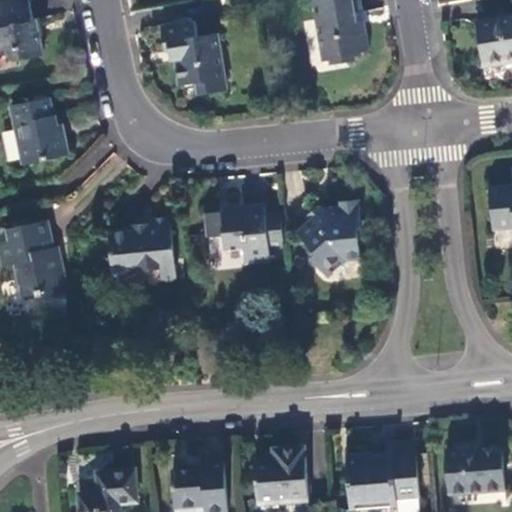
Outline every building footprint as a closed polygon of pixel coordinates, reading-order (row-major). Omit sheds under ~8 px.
[(363,0),(315,0),(325,61),(365,55),(365,53),(371,52),(366,22),(360,23),(359,13),(364,11),(363,0)] [(31,2),(25,3),(29,22),(35,20),(31,2)] [(38,20),(35,20),(29,22),(25,3),(0,8),(0,51),(1,54),(13,52),(14,56),(22,61),(45,56),(38,20)] [(511,18),(479,24),(485,66),(511,61),(511,18)] [(228,91),(219,35),(200,38),(198,24),(189,19),(178,22),(177,24),(165,27),(169,53),(180,51),(182,61),(178,62),(182,87),(204,84),(206,95),(228,91)] [(53,99),(15,108),(26,165),(69,156),(65,133),(61,133),(53,99)] [(3,132),(6,162),(17,161),(14,131),(3,132)] [(511,185),(492,188),(495,230),(511,228),(511,185)] [(363,230),(361,201),(344,203),(345,211),(331,213),(317,224),(315,222),(300,234),(319,257),(314,261),(328,279),(349,263),(362,262),(359,231),(363,230)] [(271,248),(285,247),(282,213),(268,215),(267,209),(245,210),(245,207),(223,209),(223,214),(210,215),(212,237),(226,237),(228,252),(247,250),(248,263),(272,261),(271,248)] [(178,280),(172,218),(152,220),(153,230),(111,235),(115,275),(124,282),(133,281),(140,273),(162,271),(164,282),(178,280)] [(51,223),(9,231),(12,240),(2,243),(6,267),(12,266),(15,281),(19,280),(24,298),(43,294),(44,297),(68,292),(61,258),(56,259),(55,249),(57,249),(51,223)] [(420,496),(417,447),(394,449),(393,441),(387,442),(388,454),(374,454),(373,450),(347,452),(352,509),(357,509),(356,501),(391,499),(393,505),(397,505),(397,498),(420,496)] [(449,487),(504,483),(501,447),(475,448),(475,443),(457,444),(457,449),(447,450),(449,487)] [(310,499),(306,447),(285,448),(285,457),(274,458),(256,460),(259,503),(310,499)] [(274,448),(274,458),(285,457),(285,448),(274,448)] [(228,511),(225,462),(206,463),(206,468),(173,470),(175,507),(176,507),(204,506),(205,511),(228,511)] [(135,469),(98,472),(100,491),(80,493),(81,511),(121,511),(121,502),(137,500),(135,469)]
